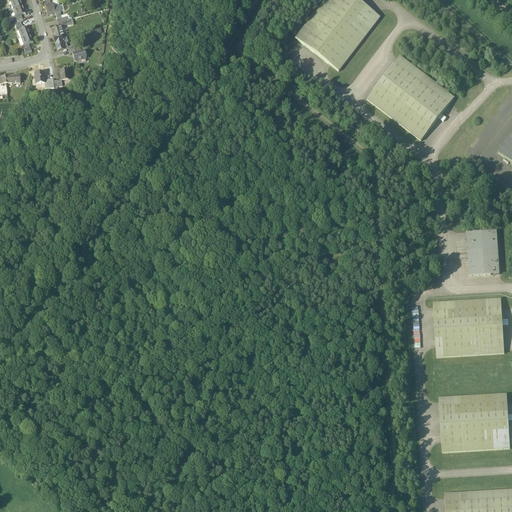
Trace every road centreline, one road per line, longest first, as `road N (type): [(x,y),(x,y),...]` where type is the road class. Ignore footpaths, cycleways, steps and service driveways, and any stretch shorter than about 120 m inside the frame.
road 1 (unclassified): [(0,334),(44,293),(211,74),(257,0)]
road 2 (track): [(243,511),(233,478),(16,321)]
